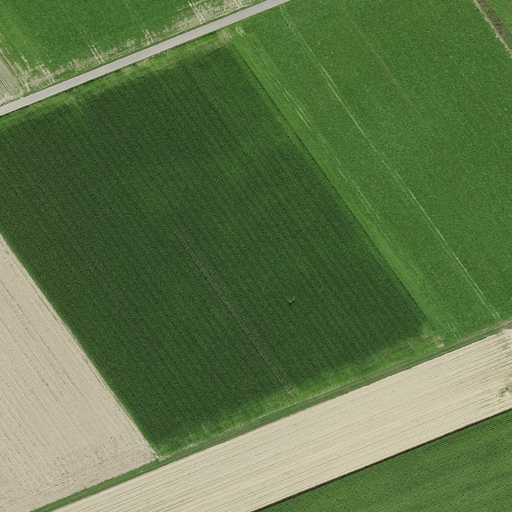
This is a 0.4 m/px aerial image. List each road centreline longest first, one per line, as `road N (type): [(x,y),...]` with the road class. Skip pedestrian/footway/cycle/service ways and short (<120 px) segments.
road 1 (track): [(511,329),(49,511)]
road 2 (track): [(280,0),(0,113)]
